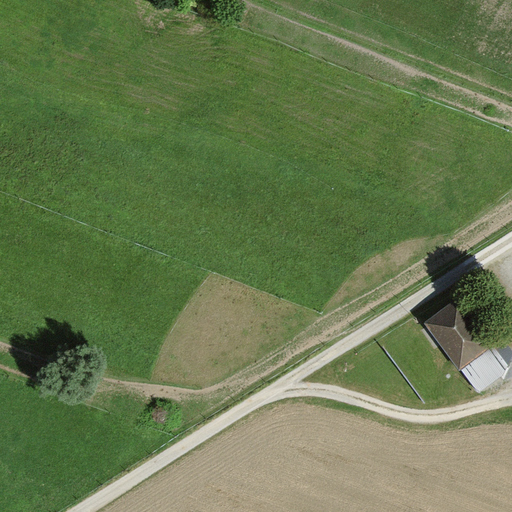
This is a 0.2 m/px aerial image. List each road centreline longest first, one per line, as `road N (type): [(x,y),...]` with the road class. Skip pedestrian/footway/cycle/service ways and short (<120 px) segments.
road 1 (track): [(511,237),(75,511)]
road 2 (track): [(511,398),(438,415),(278,385)]
